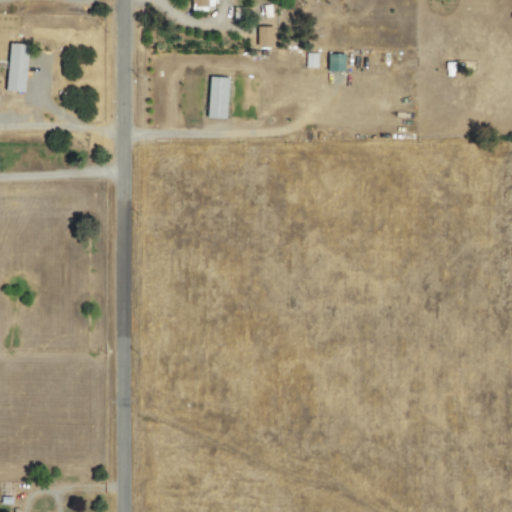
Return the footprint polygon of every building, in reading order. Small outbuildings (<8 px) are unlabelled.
[(208,0),(192,0),(193,8),(215,7),(214,1),(209,1),(208,0)] [(273,27),(257,27),(257,47),(273,47),(273,27)] [(26,93),(28,45),(9,44),(7,92),(26,93)] [(316,53),(304,53),(304,68),(316,68),(316,53)] [(345,55),(328,54),(327,71),(345,72),(345,55)] [(208,119),(227,120),(229,78),(209,77),(208,119)]
